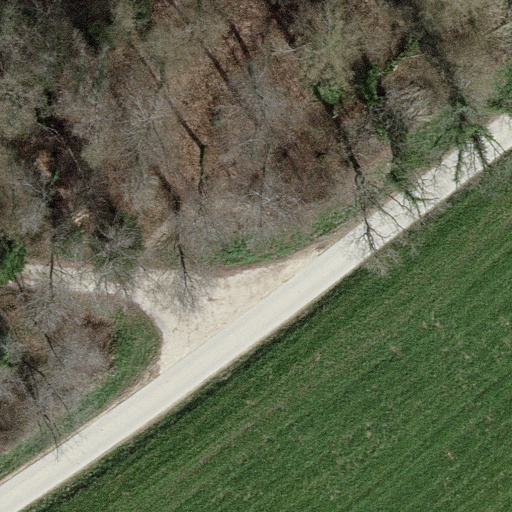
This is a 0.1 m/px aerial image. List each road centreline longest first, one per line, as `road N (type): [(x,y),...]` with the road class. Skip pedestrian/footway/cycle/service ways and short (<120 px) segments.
road 1 (track): [(511,120),(181,377),(0,501)]
road 2 (track): [(0,269),(178,289),(255,318)]
